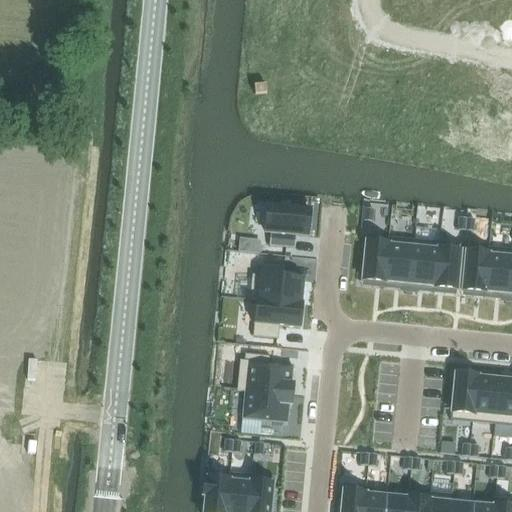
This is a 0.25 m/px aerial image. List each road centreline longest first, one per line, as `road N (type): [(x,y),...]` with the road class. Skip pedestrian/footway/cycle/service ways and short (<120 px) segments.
road 1 (tertiary): [(103,511),(154,0)]
road 2 (residential): [(511,348),(339,337),(325,374),(313,511)]
road 3 (residential): [(511,53),(392,36),(378,30),(369,0)]
